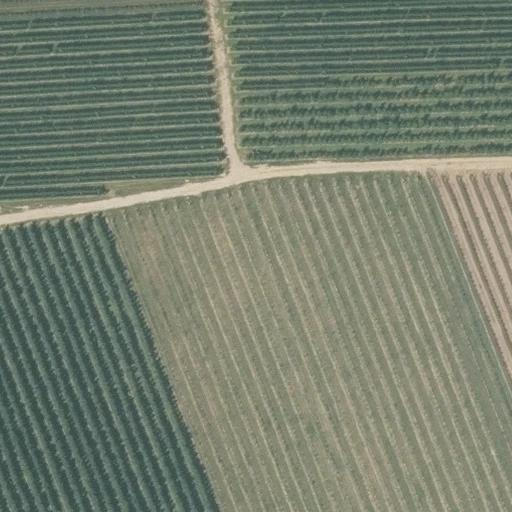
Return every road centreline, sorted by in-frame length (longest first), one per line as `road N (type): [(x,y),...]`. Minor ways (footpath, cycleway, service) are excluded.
road 1 (track): [(205,0),(228,176),(511,163)]
road 2 (track): [(228,176),(0,219)]
